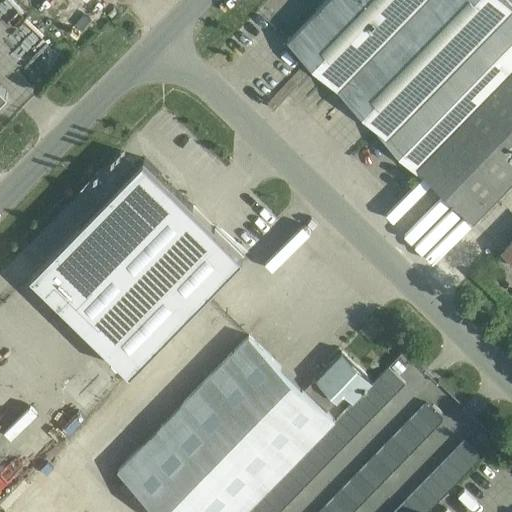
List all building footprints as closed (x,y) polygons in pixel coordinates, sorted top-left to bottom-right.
[(511,5),(506,0),(324,0),(287,38),(473,219),(511,179),(511,5)] [(33,72),(54,53),(35,33),(14,53),(33,72)] [(0,102),(8,95),(0,86),(0,102)] [(244,256),(144,158),(31,273),(131,371),(244,256)] [(243,511),(334,419),(325,410),(304,389),(249,334),(118,469),(161,511),(243,511)] [(341,350),(325,366),(304,389),(325,410),(337,398),(344,391),(353,400),(372,381),(341,350)] [(388,366),(380,374),(397,391),(405,383),(388,366)] [(371,383),(389,400),(397,391),(380,374),(371,383)] [(371,383),(363,392),(380,408),(389,400),(371,383)] [(355,400),(372,417),(380,408),(363,392),(355,400)] [(355,400),(346,409),(363,426),(372,417),(355,400)] [(435,428),(443,419),(426,403),(417,411),(435,428)] [(338,417),(355,434),(363,426),(346,409),(338,417)] [(426,437),(435,428),(417,411),(409,420),(426,437)] [(338,417),(329,426),(347,443),(355,434),(338,417)] [(409,420),(401,428),(418,445),(426,437),(409,420)] [(321,434),(338,451),(347,443),(329,426),(321,434)] [(409,454),(418,445),(401,428),(392,437),(409,454)] [(321,434),(313,443),(330,460),(338,451),(321,434)] [(392,437),(384,446),(401,462),(409,454),(392,437)] [(464,440),(456,449),(473,465),(481,457),(464,440)] [(304,452),(321,468),(330,460),(313,443),(304,452)] [(393,471),(401,462),(384,446),(376,454),(393,471)] [(465,474),(473,465),(456,449),(447,457),(465,474)] [(304,452),(296,460),(313,477),(321,468),(304,452)] [(376,454),(367,463),(384,479),(393,471),(376,454)] [(447,457),(439,466),(456,483),(465,474),(447,457)] [(287,469),(305,486),(313,477),(296,460),(287,469)] [(376,488),(384,479),(367,463),(359,471),(376,488)] [(448,491),(456,483),(439,466),(431,474),(448,491)] [(287,469),(279,477),(296,494),(305,486),(287,469)] [(359,471),(350,480),(368,497),(376,488),(359,471)] [(431,474),(422,483),(439,500),(448,491),(431,474)] [(271,486),(288,503),(296,494),(279,477),(271,486)] [(359,505),(368,497),(350,480),(342,489),(359,505)] [(431,508),(439,500),(422,483),(414,491),(431,508)] [(271,486),(262,495),(280,511),(288,503),(271,486)] [(342,489),(334,497),(348,511),(352,511),(359,505),(342,489)] [(414,491),(405,500),(417,511),(427,511),(431,508),(414,491)] [(262,495),(254,503),(262,511),(278,511),(280,511),(262,495)] [(331,511),(348,511),(334,497),(325,506),(331,511)] [(417,511),(405,500),(397,509),(400,511),(417,511)] [(246,511),(245,511),(262,511),(254,503),(246,511)]
